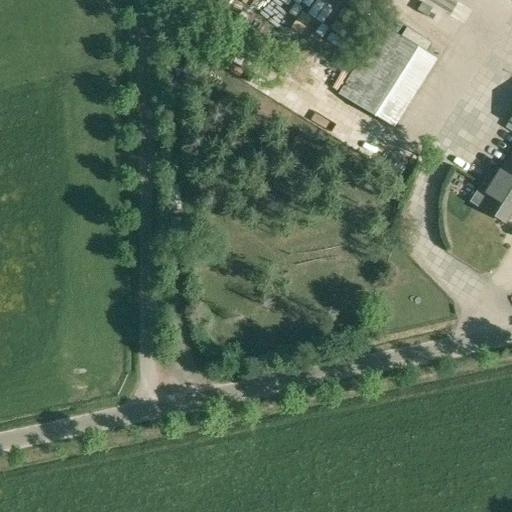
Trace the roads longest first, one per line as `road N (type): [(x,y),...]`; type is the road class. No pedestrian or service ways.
road 1 (unclassified): [(142,0),(142,413)]
road 2 (unclassified): [(511,336),(142,413)]
road 3 (unclassified): [(142,413),(0,443)]
